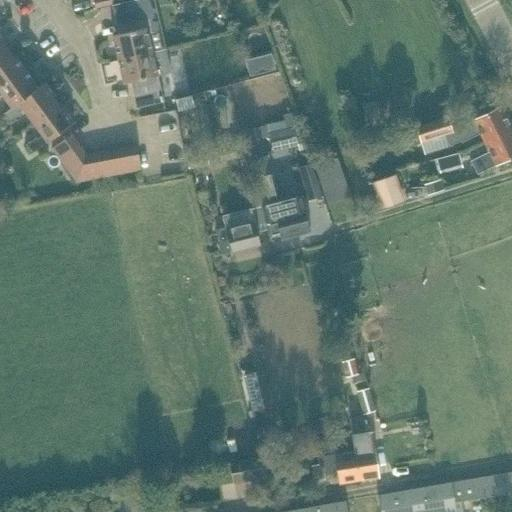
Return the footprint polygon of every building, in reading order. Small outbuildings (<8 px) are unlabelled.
[(92,0),(94,9),(113,4),(112,0),(92,0)] [(112,36),(118,60),(152,52),(147,30),(159,28),(152,0),(135,0),(134,0),(137,16),(115,21),(118,35),(112,36)] [(152,52),(118,60),(123,84),(129,82),(133,96),(160,89),(157,76),(171,73),(165,49),(152,52)] [(0,86),(24,69),(15,56),(13,58),(8,51),(0,56),(0,86)] [(36,90),(36,89),(31,83),(33,81),(24,69),(0,86),(0,98),(3,97),(11,108),(36,90)] [(32,122),(57,104),(52,97),(54,96),(45,83),(36,89),(36,90),(11,108),(4,114),(10,122),(24,111),(32,122)] [(216,87),(203,90),(209,111),(222,108),(216,87)] [(191,95),(175,99),(178,111),(194,107),(191,95)] [(32,153),(74,122),(64,109),(62,111),(57,104),(32,122),(41,134),(26,145),(32,153)] [(484,142),(511,129),(500,107),(451,131),(447,117),(416,125),(417,127),(399,133),(403,145),(420,140),(421,141),(444,134),(449,145),(460,140),(461,142),(480,133),(484,142)] [(284,122),(266,126),(268,135),(273,153),(296,147),(292,130),(286,131),(284,122)] [(511,131),(511,129),(484,142),(488,151),(470,160),(476,174),(511,156),(511,131)] [(59,159),(78,145),(71,134),(51,149),(59,159)] [(221,162),(241,157),(238,144),(218,150),(221,162)] [(76,182),(86,155),(78,145),(59,159),(76,182)] [(124,148),(128,172),(141,170),(136,146),(124,148)] [(116,174),(128,172),(124,148),(112,151),(116,174)] [(368,148),(363,149),(366,160),(371,158),(368,148)] [(104,176),(116,174),(112,151),(99,153),(104,176)] [(448,152),(426,155),(428,166),(449,163),(448,152)] [(76,182),(104,176),(99,153),(86,155),(76,182)] [(188,169),(208,166),(206,154),(186,157),(188,169)] [(281,239),(310,232),(301,196),(279,202),(268,155),(246,160),(255,193),(257,192),(267,229),(267,230),(269,237),(280,234),(281,239)] [(336,158),(313,166),(327,205),(350,197),(336,158)] [(310,164),(297,168),(309,201),(322,196),(310,164)] [(205,171),(195,173),(196,182),(206,180),(205,171)] [(372,183),(381,209),(401,202),(391,176),(372,183)] [(428,195),(444,190),(441,180),(425,185),(428,195)] [(267,230),(267,229),(257,192),(255,193),(245,195),(249,209),(222,216),(225,228),(215,230),(217,236),(222,255),(260,245),(257,233),(267,230)] [(238,335),(231,337),(233,347),(241,345),(238,335)] [(351,376),(362,415),(375,411),(363,371),(359,372),(355,358),(340,362),(344,378),(351,376)] [(270,408),(261,370),(241,375),(251,412),(270,408)] [(370,433),(366,433),(363,417),(348,419),(350,435),(351,435),(359,481),(377,478),(370,433)] [(340,484),(359,481),(351,435),(350,435),(342,437),(345,453),(319,457),(320,465),(325,464),(327,476),(339,474),(340,484)] [(262,454),(258,455),(229,461),(233,482),(266,476),(262,454)] [(320,465),(313,465),(316,481),(327,479),(327,476),(325,464),(320,465)] [(209,467),(209,479),(230,478),(230,467),(209,467)] [(511,472),(377,496),(379,511),(454,511),(453,506),(453,503),(511,492),(511,472)] [(282,511),(346,511),(345,501),(282,511)]
